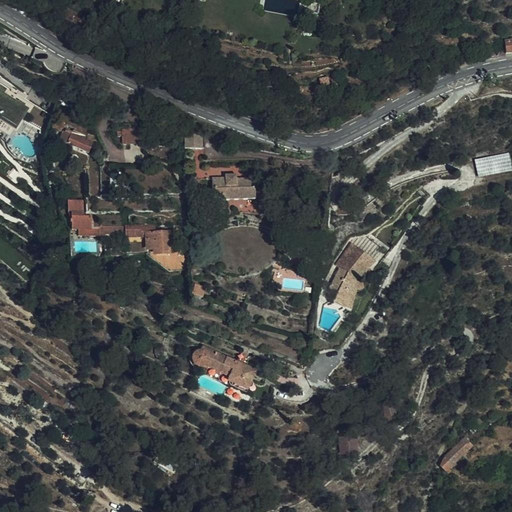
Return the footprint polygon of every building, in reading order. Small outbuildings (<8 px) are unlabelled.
[(324,73),(316,74),(317,82),(325,81),(324,73)] [(144,143),(143,128),(121,129),(121,143),(144,143)] [(58,142),(88,152),(91,143),(70,135),(71,132),(66,130),(65,133),(62,132),(58,142)] [(200,149),(200,133),(184,134),(184,149),(200,149)] [(471,162),(474,178),(507,171),(504,155),(471,162)] [(344,167),(350,172),(355,166),(349,162),(344,167)] [(256,198),(254,177),(236,178),(236,174),(225,175),(225,178),(210,178),(212,201),(256,198)] [(88,219),(87,203),(70,204),(71,215),(75,215),(77,232),(83,231),(84,240),(106,238),(106,229),(96,230),(95,218),(88,219)] [(155,233),(156,225),(146,225),(147,248),(155,248),(155,254),(168,254),(168,248),(175,248),(174,233),(155,233)] [(349,246),(348,246),(332,269),(337,272),(326,295),(334,298),(330,306),(349,315),(354,294),(357,295),(359,294),(360,294),(360,293),(361,290),(360,289),(358,287),(356,285),(367,271),(364,269),(369,262),(349,246)] [(305,269),(278,259),(271,281),(275,291),(302,291),(305,269)] [(372,264),(369,262),(364,269),(367,271),(372,264)] [(245,369),(235,365),(202,348),(199,353),(197,353),(194,355),(192,359),(191,362),(191,366),(192,368),(196,371),(198,372),(202,371),(204,369),(227,380),(225,385),(246,394),(256,374),(245,369)] [(242,350),(240,356),(249,361),(252,355),(242,350)] [(240,356),(235,365),(245,369),(247,364),(249,361),(240,356)] [(340,435),(340,454),(358,454),(357,435),(340,435)] [(461,457),(473,446),(465,438),(453,449),(461,457)] [(444,458),(440,468),(448,474),(450,471),(449,470),(461,457),(453,449),(444,458)] [(401,476),(395,467),(387,472),(394,481),(401,476)]
